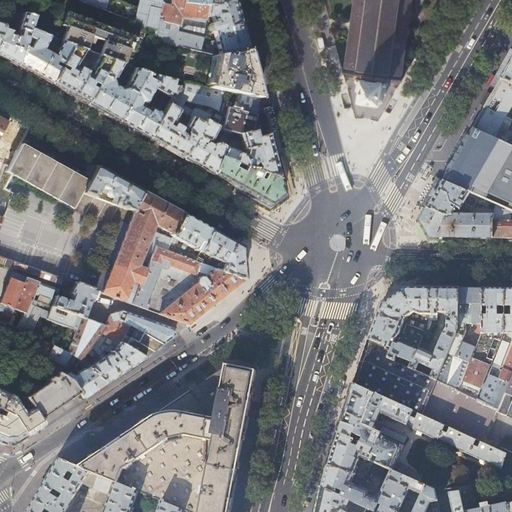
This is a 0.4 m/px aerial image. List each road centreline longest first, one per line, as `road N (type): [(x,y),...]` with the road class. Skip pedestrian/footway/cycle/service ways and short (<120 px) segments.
road 1 (secondary): [(305,257),(208,338),(14,466)]
road 2 (secondary): [(302,249),(0,80)]
road 3 (primary): [(371,216),(500,0)]
road 4 (primary): [(276,511),(316,338),(347,278)]
road 5 (primary): [(335,201),(283,0)]
road 6 (secondary): [(374,259),(511,263)]
